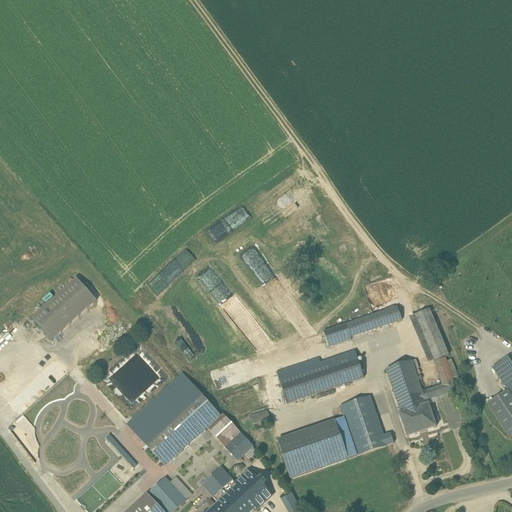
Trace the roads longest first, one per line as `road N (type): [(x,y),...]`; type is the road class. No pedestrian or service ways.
road 1 (track): [(192,0),(377,251),(410,283),(511,212)]
road 2 (track): [(308,353),(317,326),(344,303),(377,251)]
